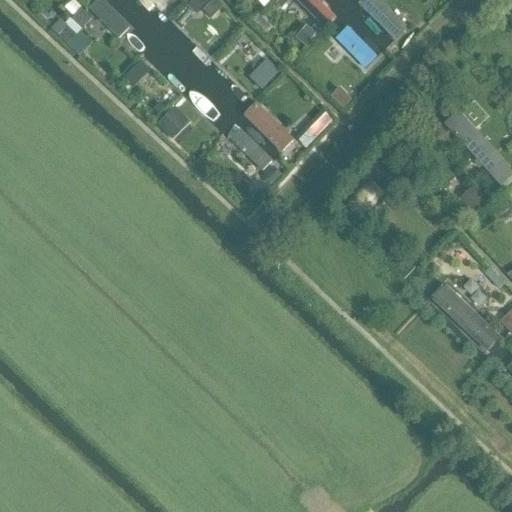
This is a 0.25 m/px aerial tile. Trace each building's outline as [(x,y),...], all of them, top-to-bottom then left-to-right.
[(103,0),(99,0),(92,7),(126,38),(134,29),(103,0)] [(160,16),(144,0),(136,0),(156,20),(160,16)] [(196,18),(211,2),(208,0),(194,0),(186,9),(196,18)] [(275,0),(270,6),(278,13),(288,3),(285,0),(275,0)] [(316,0),(294,0),(325,30),(336,20),(316,0)] [(379,0),(366,0),(360,7),(395,42),(396,43),(409,30),(379,0)] [(212,23),(222,12),(212,4),(202,14),(212,23)] [(172,27),(167,26),(166,31),(183,46),(186,45),(187,42),(172,27)] [(67,47),(76,38),(67,29),(58,39),(67,47)] [(313,30),(302,42),(310,49),(323,35),(317,30),(315,32),(313,30)] [(347,32),(337,41),(369,72),(379,61),(347,32)] [(74,54),(87,40),(80,34),(67,48),(74,54)] [(150,46),(142,54),(179,86),(184,79),(150,46)] [(267,63),(250,80),(261,91),(278,74),(267,63)] [(140,64),(124,81),(133,89),(149,72),(140,64)] [(233,86),(226,84),(228,91),(240,102),(244,99),(233,86)] [(234,122),(198,91),(191,98),(225,132),(234,122)] [(339,91),(331,98),(343,110),(351,103),(339,91)] [(255,104),(244,116),(281,156),(295,143),(255,104)] [(311,122),(324,136),(334,127),(321,112),(311,122)] [(174,141),(188,126),(174,113),(160,128),(174,141)] [(453,118),(443,129),(482,169),(493,157),(453,118)] [(242,132),(230,145),(264,177),(276,164),(242,132)] [(301,156),(311,147),(303,137),(293,146),(301,156)] [(283,177),(274,169),(262,182),(271,190),(283,177)] [(459,204),(472,217),(486,203),(474,190),(459,204)] [(498,345),(467,312),(454,324),(489,355),(498,345)]
